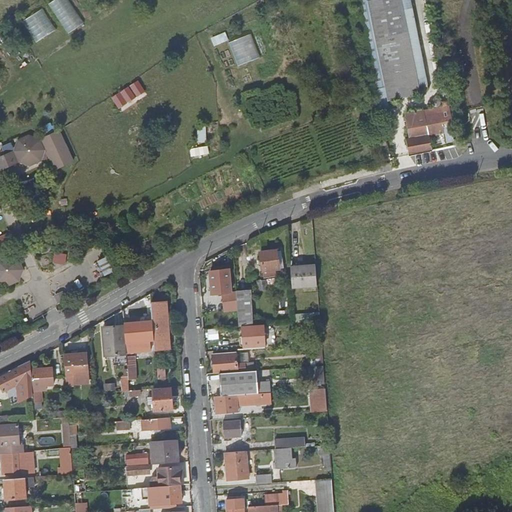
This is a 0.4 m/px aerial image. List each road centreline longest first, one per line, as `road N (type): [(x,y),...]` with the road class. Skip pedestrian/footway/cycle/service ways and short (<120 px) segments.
road 1 (residential): [(483,159),(320,197),(184,255)]
road 2 (residential): [(202,511),(184,255)]
road 3 (residential): [(184,255),(0,354)]
road 4 (residential): [(483,159),(462,39),(470,0)]
